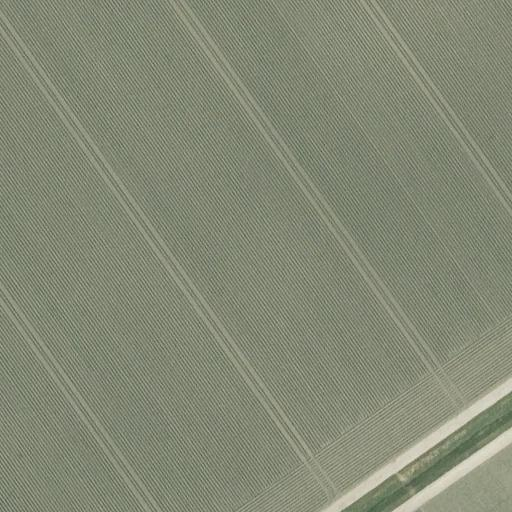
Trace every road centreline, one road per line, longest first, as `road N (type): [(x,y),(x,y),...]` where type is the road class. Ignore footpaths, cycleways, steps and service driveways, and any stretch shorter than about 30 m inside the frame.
road 1 (track): [(330,511),(511,384)]
road 2 (track): [(511,433),(399,511)]
